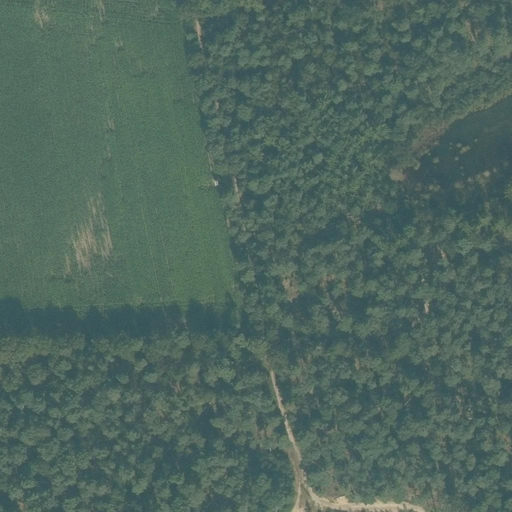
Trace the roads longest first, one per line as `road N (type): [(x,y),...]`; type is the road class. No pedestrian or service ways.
road 1 (track): [(192,0),(300,481),(311,500),(409,511)]
road 2 (track): [(114,511),(251,363),(359,339)]
road 3 (track): [(394,268),(376,228),(374,182),(445,6)]
road 4 (track): [(445,6),(315,9),(264,0)]
road 5 (track): [(372,337),(463,395),(511,406)]
road 6 (track): [(359,339),(420,320),(424,300),(394,268)]
